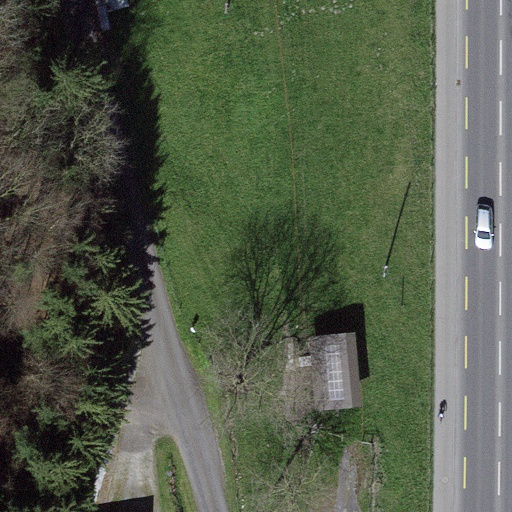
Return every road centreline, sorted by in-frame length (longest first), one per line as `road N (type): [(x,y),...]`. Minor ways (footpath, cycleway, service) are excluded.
road 1 (unclassified): [(214,511),(150,321),(62,0)]
road 2 (secondary): [(498,511),(501,0)]
